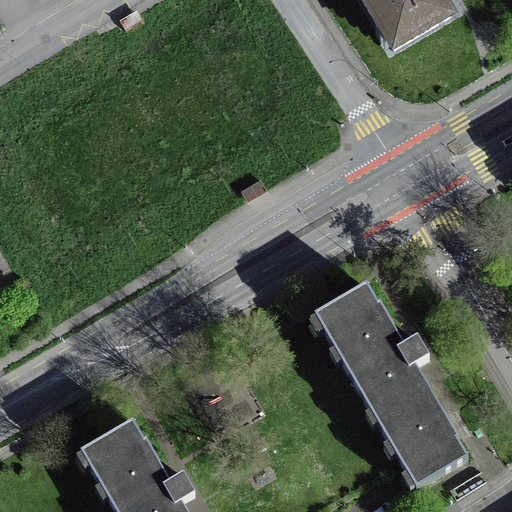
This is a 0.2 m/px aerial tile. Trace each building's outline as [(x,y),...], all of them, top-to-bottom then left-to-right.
[(357,0),(378,34),(380,33),(391,54),(448,21),(437,1),(437,0),(357,0)] [(124,34),(141,24),(135,14),(118,24),(124,34)] [(259,184),(240,196),(246,207),(266,195),(259,184)] [(314,321),(415,494),(465,465),(454,445),(456,444),(414,372),(428,364),(416,343),(402,351),(378,311),(376,312),(365,292),(314,321)] [(181,511),(180,508),(194,500),(182,480),(168,488),(144,447),(142,448),(131,428),(80,458),(112,511),(181,511)]
